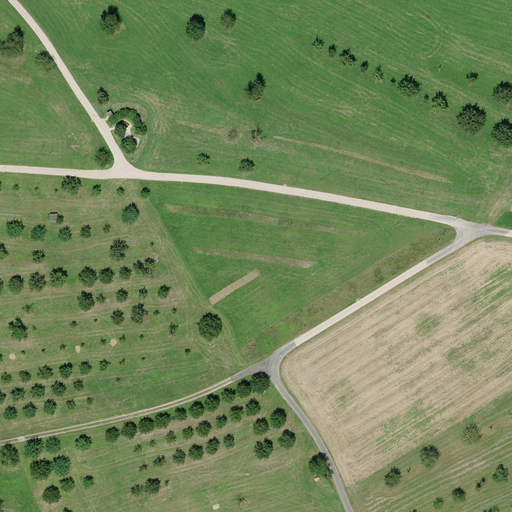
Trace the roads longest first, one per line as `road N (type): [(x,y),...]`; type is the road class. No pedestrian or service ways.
road 1 (track): [(481,230),(268,369),(334,473),(349,511)]
road 2 (track): [(481,230),(283,188),(121,173)]
road 3 (track): [(0,441),(164,407),(268,369)]
road 4 (track): [(121,173),(118,156),(8,0)]
road 5 (track): [(121,173),(0,169)]
